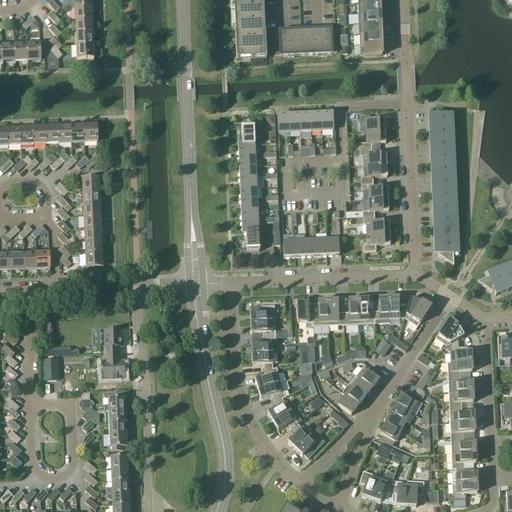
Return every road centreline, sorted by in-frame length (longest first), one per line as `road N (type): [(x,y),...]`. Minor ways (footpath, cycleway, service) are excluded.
road 1 (secondary): [(181,0),(195,283)]
road 2 (secondary): [(195,283),(225,453),(217,511)]
road 3 (residential): [(137,287),(145,511)]
road 4 (residential): [(231,284),(248,417),(300,484)]
road 5 (residential): [(231,284),(415,276)]
road 6 (residential): [(30,404),(32,463),(37,473),(59,478),(74,459),(71,412),(59,403)]
road 7 (residential): [(415,276),(407,104)]
road 8 (residential): [(343,161),(281,163),(282,201),(343,199)]
road 9 (residential): [(374,412),(449,297)]
road 10 (residential): [(491,441),(486,319)]
